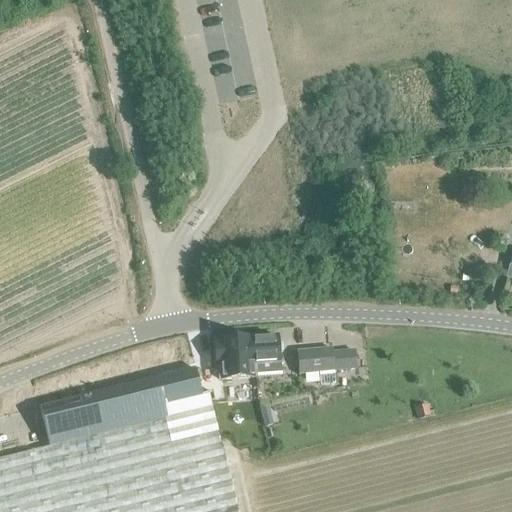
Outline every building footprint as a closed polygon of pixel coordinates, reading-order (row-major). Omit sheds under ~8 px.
[(277,338),(253,340),(256,375),(280,373),(278,354),(280,354),(282,351),(282,345),(279,343),(278,343),(277,338)] [(255,375),(256,375),(253,340),(213,342),(215,368),(216,368),(219,368),(220,381),(255,379),(255,375)] [(331,350),(296,353),(298,375),(333,372),(332,353),(331,350)] [(354,351),(332,353),(333,372),(356,370),(354,351)] [(213,401),(211,394),(211,393),(200,396),(194,370),(77,399),(79,406),(40,416),(45,435),(48,447),(210,407),(209,402),(213,401)] [(267,406),(249,411),(253,428),(271,423),(267,406)] [(48,447),(0,459),(0,511),(236,511),(210,407),(48,447)]
